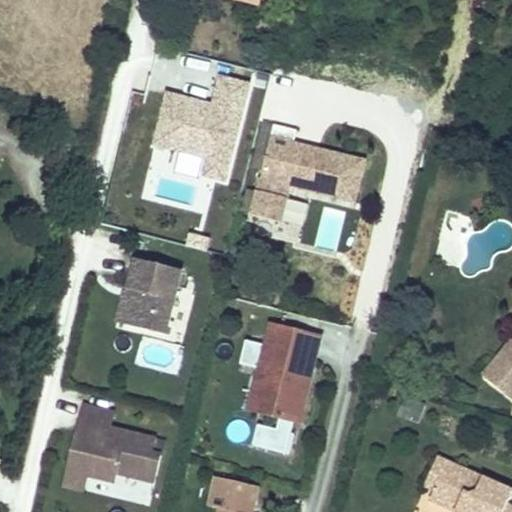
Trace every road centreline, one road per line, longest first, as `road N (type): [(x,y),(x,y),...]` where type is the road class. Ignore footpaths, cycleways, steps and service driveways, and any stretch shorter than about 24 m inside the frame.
road 1 (residential): [(315,511),(398,170)]
road 2 (residential): [(24,511),(86,237)]
